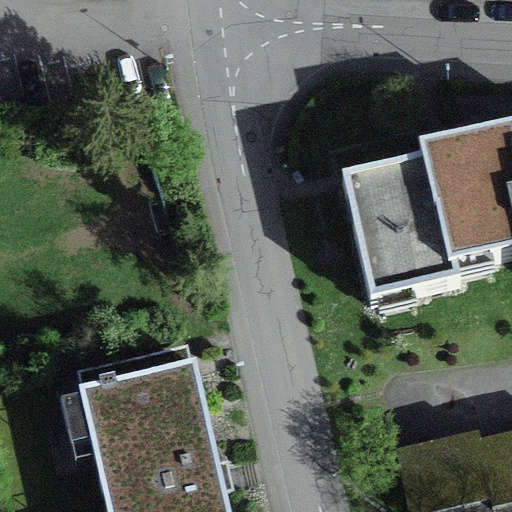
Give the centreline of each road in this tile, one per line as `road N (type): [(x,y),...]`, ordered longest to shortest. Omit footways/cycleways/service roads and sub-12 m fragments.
road 1 (residential): [(321,511),(214,23)]
road 2 (residential): [(511,41),(214,23)]
